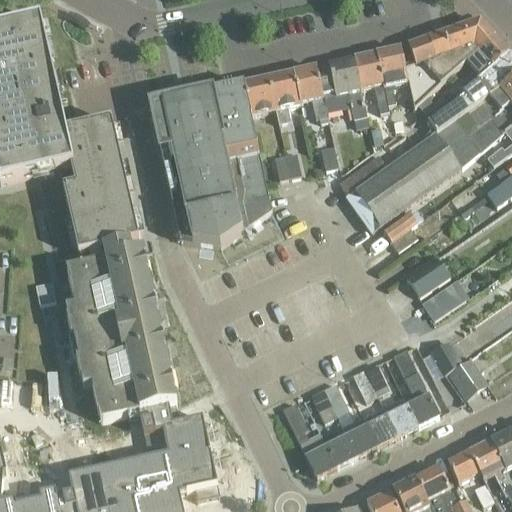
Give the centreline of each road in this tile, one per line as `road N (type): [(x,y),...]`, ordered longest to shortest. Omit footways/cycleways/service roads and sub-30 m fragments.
road 1 (residential): [(290,510),(175,267),(119,14)]
road 2 (residential): [(290,510),(323,504),(511,408)]
road 3 (residential): [(119,14),(145,27),(279,0)]
